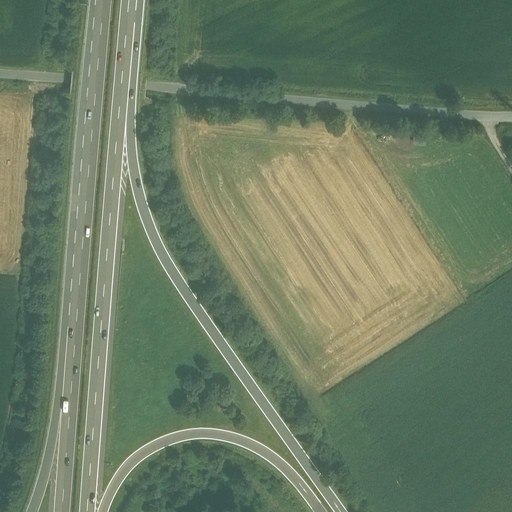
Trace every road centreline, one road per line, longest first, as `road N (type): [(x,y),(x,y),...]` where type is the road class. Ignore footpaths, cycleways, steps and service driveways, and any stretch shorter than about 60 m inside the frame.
road 1 (motorway): [(338,511),(151,229),(131,146),(126,36)]
road 2 (unclassified): [(0,75),(511,117)]
road 3 (motorway): [(87,511),(126,36)]
road 4 (motorway): [(102,0),(73,322)]
road 5 (motorway): [(103,511),(132,459),(176,434),(206,431),(269,452),(323,511)]
road 6 (motorway): [(73,322),(51,471),(36,511)]
road 7 (motorway): [(73,322),(58,511)]
